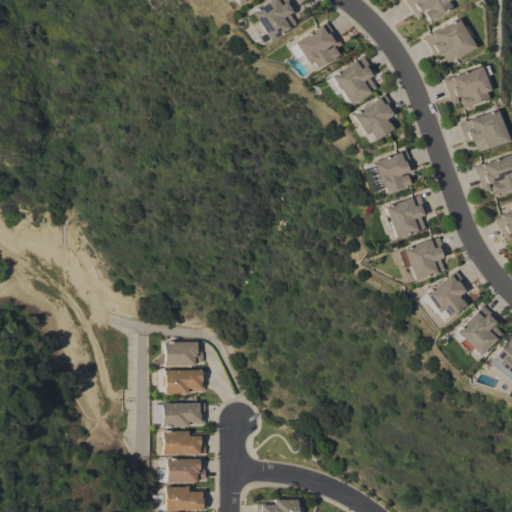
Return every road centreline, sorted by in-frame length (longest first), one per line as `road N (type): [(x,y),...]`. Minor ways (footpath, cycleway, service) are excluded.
road 1 (residential): [(338,0),(398,59),(476,251),(511,296)]
road 2 (residential): [(369,511),(333,489),(232,473)]
